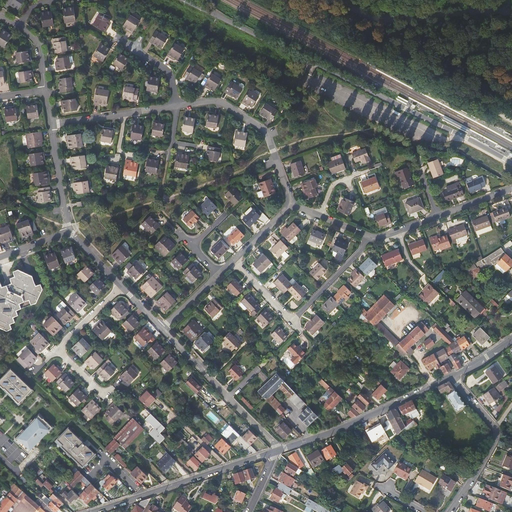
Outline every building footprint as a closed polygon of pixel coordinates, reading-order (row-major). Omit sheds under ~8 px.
[(24,0),(8,0),(7,2),(10,4),(11,3),(16,6),(15,7),(19,9),(24,0)] [(65,23),(76,21),(74,7),(63,9),(65,23)] [(43,27),(54,25),(52,12),(41,13),(43,27)] [(93,24),(105,32),(108,26),(107,25),(109,21),(99,14),(93,24)] [(127,30),(132,33),(140,21),(130,15),(124,26),(128,28),(127,30)] [(10,35),(1,29),(0,30),(0,44),(3,47),(10,35)] [(168,38),(156,31),(150,41),(153,43),(154,42),(158,45),(158,46),(161,48),(168,38)] [(64,37),(52,39),(53,43),(55,43),(55,48),(54,48),(55,52),(67,51),(66,49),(64,37)] [(109,49),(100,44),(93,55),(102,61),(109,49)] [(184,50),(174,44),(167,56),(171,58),(172,57),(177,60),(184,50)] [(27,50),(15,52),(17,63),(30,61),(29,55),(28,55),(27,50)] [(122,55),(118,53),(112,63),(121,69),(128,58),(123,54),(122,55)] [(56,70),(70,68),(69,57),(56,58),(57,64),(56,65),(56,70)] [(192,81),(196,83),(202,74),(190,66),(184,77),(187,79),(188,78),(192,80),(192,81)] [(31,70),(18,72),(20,83),(31,81),(31,77),(32,76),(31,70)] [(208,79),(205,78),(203,82),(205,83),(204,85),(209,89),(210,87),(215,90),(221,79),(211,73),(208,79)] [(146,90),(156,92),(159,77),(148,75),(146,90)] [(60,93),(73,91),(71,80),(71,78),(59,79),(60,83),(61,83),(61,89),(60,89),(60,93)] [(233,96),(237,99),(243,89),(231,82),(225,92),(233,97),(233,96)] [(136,102),(138,89),(124,87),(122,99),(127,100),(127,101),(136,102)] [(109,92),(96,90),(94,104),(100,105),(101,103),(107,104),(109,92)] [(248,104),(253,107),(259,97),(250,91),(242,102),(247,106),(248,104)] [(75,99),(61,102),(62,107),(64,107),(65,113),(77,111),(76,109),(75,99)] [(278,111),(266,104),(260,113),(264,116),(265,115),(269,118),(268,119),(272,121),(278,111)] [(32,105),(26,105),(28,119),(39,117),(38,113),(37,105),(33,106),(32,105)] [(11,108),(5,109),(7,122),(17,120),(15,109),(11,110),(11,108)] [(212,116),(208,115),(206,127),(216,129),(219,116),(212,115),(212,116)] [(195,119),(185,117),(182,130),(193,132),(195,119)] [(161,122),(154,121),(152,134),(156,135),(163,136),(165,124),(160,124),(161,122)] [(130,140),(141,141),(144,128),(133,126),(130,140)] [(102,129),(100,140),(111,141),(113,130),(109,129),(108,130),(102,129)] [(42,138),(40,131),(25,133),(27,146),(42,144),(41,138),(42,138)] [(237,131),(237,134),(235,146),(245,147),(248,133),(237,131)] [(66,136),(66,138),(67,142),(69,142),(69,143),(70,149),(82,147),(82,145),(80,134),(66,136)] [(207,160),(218,162),(221,149),(208,147),(208,151),(209,151),(208,156),(207,156),(207,160)] [(353,153),(356,162),(363,160),(364,163),(371,161),(366,149),(353,153)] [(44,158),(43,151),(29,154),(31,165),(43,163),(42,158),(44,158)] [(184,153),(177,152),(175,166),(188,168),(190,156),(184,154),(184,153)] [(84,156),(70,158),(71,164),(73,164),(73,165),(74,170),(86,168),(86,167),(84,156)] [(153,160),(147,159),(145,171),(156,173),(159,159),(153,158),(153,160)] [(342,158),(328,163),(332,174),(338,171),(346,168),(342,158)] [(444,174),(438,159),(429,163),(434,178),(444,174)] [(122,174),(135,176),(137,164),(130,163),(130,161),(125,160),(122,174)] [(300,161),(290,164),(295,177),(309,172),(306,165),(305,165),(305,166),(302,167),(300,161)] [(111,167),(106,167),(104,179),(115,181),(118,167),(111,166),(111,167)] [(395,171),(397,177),(400,176),(404,188),(415,184),(413,179),(412,179),(407,167),(395,171)] [(35,185),(41,185),(48,184),(49,183),(48,177),(47,177),(46,171),(33,173),(35,185)] [(362,183),(366,193),(380,188),(376,177),(370,179),(370,180),(362,183)] [(466,180),(467,183),(471,193),(475,191),(475,190),(486,186),(483,177),(473,181),(472,178),(466,180)] [(260,183),(264,191),(259,193),(261,198),(266,196),(266,197),(277,192),(271,179),(260,183)] [(315,179),(302,183),(305,191),(304,191),(307,198),(317,195),(314,187),(317,186),(315,179)] [(75,183),(73,183),(74,189),(76,189),(77,194),(90,192),(89,191),(88,181),(84,182),(75,183)] [(460,182),(447,187),(448,190),(443,192),(447,202),(452,200),(451,199),(460,196),(460,197),(465,195),(460,182)] [(50,196),(49,187),(41,188),(37,188),(39,202),(51,200),(50,196)] [(233,202),(236,205),(244,198),(234,187),(227,194),(233,201),(233,202)] [(420,197),(406,203),(410,214),(417,212),(416,211),(424,208),(420,197)] [(200,207),(209,216),(212,213),(211,212),(217,206),(209,198),(206,202),(200,207)] [(338,210),(349,215),(355,202),(344,198),(341,206),(340,205),(338,210)] [(493,214),(496,221),(497,222),(511,217),(507,207),(499,210),(499,211),(493,213),(493,214)] [(243,219),(250,227),(257,222),(256,221),(261,216),(254,209),(243,219)] [(184,220),(190,226),(196,221),(197,223),(201,219),(199,218),(200,217),(194,211),(184,220)] [(376,216),(379,226),(388,223),(388,224),(392,223),(388,213),(385,214),(384,213),(376,216)] [(487,216),(472,221),(476,231),(491,225),(487,216)] [(143,225),(152,235),(161,227),(158,224),(157,225),(153,221),(153,220),(150,218),(143,225)] [(29,221),(17,225),(22,237),(27,235),(28,237),(34,234),(29,221)] [(290,242),(292,244),(298,239),(296,236),(301,231),(294,223),(282,235),(289,242),(290,242)] [(448,230),(452,240),(453,243),(456,242),(455,239),(467,234),(464,225),(448,230)] [(491,225),(476,231),(477,234),(479,234),(479,235),(491,230),(491,229),(492,228),(491,225)] [(0,235),(0,236),(2,242),(3,244),(9,242),(8,240),(13,238),(9,226),(0,229),(0,235)] [(228,238),(234,245),(240,240),(245,235),(243,233),(238,228),(228,238)] [(316,247),(317,244),(322,246),(326,236),(313,230),(309,241),(308,244),(316,247)] [(437,237),(430,240),(434,250),(440,248),(441,250),(450,246),(446,236),(437,239),(437,237)] [(155,247),(165,257),(176,247),(170,241),(169,242),(165,237),(155,247)] [(338,239),(333,250),(344,255),(349,245),(342,242),(342,241),(338,239)] [(412,256),(426,250),(422,240),(408,245),(412,256)] [(212,250),(219,258),(223,255),(224,255),(230,250),(221,241),(212,250)] [(288,248),(281,241),(271,251),(278,258),(281,256),(285,260),(288,257),(284,252),(288,248)] [(116,261),(121,266),(131,256),(122,246),(113,255),(117,260),(116,261)] [(503,252),(500,247),(483,259),(479,261),(474,264),(481,273),(492,265),(494,266),(497,264),(496,263),(506,254),(503,252)] [(60,252),(64,264),(75,260),(71,249),(66,250),(66,249),(60,252)] [(382,257),(385,267),(402,261),(398,249),(390,252),(391,253),(382,257)] [(54,254),(44,258),(49,270),(59,267),(54,254)] [(172,262),(179,270),(189,261),(186,258),(185,259),(180,254),(172,262)] [(499,266),(503,270),(504,271),(511,262),(511,259),(508,257),(506,254),(496,263),(497,264),(499,266)] [(261,273),(272,263),(264,255),(253,266),(261,273)] [(370,258),(366,261),(367,262),(361,269),(367,276),(377,265),(370,258)] [(133,277),(136,281),(146,271),(138,263),(134,267),(130,263),(125,268),(129,272),(127,274),(131,278),(133,277)] [(327,271),(320,264),(310,273),(318,280),(327,271)] [(460,269),(473,281),(481,273),(474,264),(465,269),(460,269)] [(195,268),(192,265),(184,273),(193,283),(201,275),(199,272),(198,272),(194,269),(195,268)] [(77,275),(85,283),(95,274),(90,269),(89,270),(86,267),(77,275)] [(356,269),(353,273),(355,274),(353,277),(348,281),(355,288),(362,280),(365,278),(356,269)] [(0,329),(5,332),(11,330),(9,325),(14,323),(12,317),(18,315),(16,310),(21,308),(19,303),(29,300),(31,305),(37,303),(43,290),(40,284),(35,286),(31,276),(17,270),(12,271),(14,277),(9,279),(11,283),(1,287),(0,283),(0,329)] [(443,271),(432,282),(435,285),(445,274),(443,271)] [(279,287),(285,293),(288,290),(293,286),(282,275),(274,283),(278,288),(279,287)] [(90,288),(97,296),(106,288),(103,284),(104,283),(99,278),(90,288)] [(146,294),(151,299),(162,288),(152,278),(142,288),(146,293),(146,294)] [(227,287),(237,297),(244,290),(234,280),(227,287)] [(306,294),(296,283),(293,286),(288,290),(298,301),(306,294)] [(348,295),(353,290),(346,283),(341,289),(341,290),(333,298),(339,304),(340,305),(345,299),(346,300),(349,297),(348,295)] [(428,284),(424,289),(424,290),(419,296),(427,304),(437,293),(428,284)] [(455,299),(457,301),(465,293),(463,291),(455,299)] [(163,307),(167,311),(176,302),(167,293),(157,303),(160,307),(161,308),(163,307)] [(457,301),(474,317),(482,309),(465,293),(457,301)] [(67,303),(77,314),(82,309),(80,308),(85,303),(81,300),(76,294),(67,303)] [(251,315),(253,317),(261,310),(258,307),(259,306),(248,295),(239,304),(239,306),(244,310),(245,310),(247,308),(252,313),(251,315)] [(399,343),(377,322),(395,304),(385,295),(367,312),(364,309),(360,313),(369,322),(395,347),(399,343)] [(330,314),(339,304),(333,298),(332,297),(323,307),(330,314)] [(204,310),(212,319),(222,309),(213,301),(210,303),(212,304),(208,308),(207,307),(204,310)] [(72,319),(75,316),(66,307),(62,303),(57,309),(57,311),(60,314),(57,317),(65,325),(68,322),(67,321),(71,318),(72,319)] [(112,314),(118,320),(128,310),(124,306),(123,307),(119,304),(110,312),(112,314)] [(484,311),(482,309),(474,317),(477,319),(484,311)] [(257,318),(266,328),(274,320),(268,315),(269,314),(265,311),(257,318)] [(123,325),(130,332),(139,324),(136,320),(137,319),(133,315),(123,325)] [(305,328),(313,335),(325,323),(317,316),(305,328)] [(57,333),(62,329),(52,318),(43,327),(51,336),(56,332),(57,333)] [(187,336),(192,341),(203,331),(193,320),(183,330),(187,335),(187,336)] [(406,337),(413,345),(429,330),(422,322),(406,337)] [(97,326),(93,331),(102,341),(108,336),(111,340),(115,336),(111,333),(111,332),(109,330),(112,328),(108,323),(105,326),(103,324),(98,328),(97,326)] [(453,340),(436,325),(432,329),(449,344),(453,340)] [(482,345),(490,337),(481,328),(473,336),(482,345)] [(148,342),(152,337),(153,337),(149,333),(149,332),(147,333),(143,329),(134,338),(137,342),(142,347),(148,342)] [(272,336),(281,345),(288,338),(279,329),(272,336)] [(236,349),(238,348),(237,346),(240,343),(229,332),(222,340),(227,345),(226,346),(231,352),(235,348),(236,349)] [(204,351),(208,347),(213,342),(205,334),(194,344),(199,348),(200,347),(204,351)] [(30,344),(38,353),(43,349),(44,350),(48,345),(45,342),(38,335),(30,344)] [(464,336),(457,340),(462,349),(469,344),(464,336)] [(417,350),(413,345),(406,337),(399,343),(407,353),(410,356),(417,350)] [(423,343),(428,349),(434,344),(430,338),(423,343)] [(76,353),(80,358),(91,348),(82,339),(73,348),(77,352),(76,353)] [(457,340),(456,341),(449,345),(453,353),(454,353),(456,352),(462,349),(457,340)] [(160,347),(156,343),(147,352),(155,360),(158,357),(166,350),(161,345),(160,347)] [(395,347),(398,350),(403,356),(407,353),(399,343),(395,347)] [(295,364),(305,354),(299,348),(298,348),(293,344),(287,349),(294,356),(291,360),(295,364)] [(457,358),(454,353),(453,353),(449,345),(443,348),(448,356),(450,360),(451,361),(455,368),(456,369),(461,366),(457,358)] [(441,361),(448,356),(443,348),(434,354),(441,366),(443,365),(441,361)] [(27,350),(19,358),(16,361),(25,369),(27,367),(30,370),(35,365),(34,363),(37,361),(27,350)] [(88,366),(92,371),(103,361),(95,353),(86,362),(89,365),(88,366)] [(160,364),(168,372),(177,363),(173,359),(174,358),(170,354),(160,364)] [(435,366),(437,368),(440,367),(440,366),(441,366),(434,354),(422,361),(429,369),(435,366)] [(391,371),(399,379),(409,370),(401,361),(391,371)] [(440,367),(444,373),(451,370),(448,364),(446,363),(443,365),(441,366),(440,366),(440,367)] [(114,374),(105,364),(96,372),(99,375),(100,374),(104,378),(106,381),(114,374)] [(235,364),(233,366),(228,371),(233,375),(232,376),(236,380),(237,380),(241,375),(243,373),(235,364)] [(504,377),(495,365),(486,371),(494,383),(504,377)] [(45,375),(52,382),(58,376),(62,372),(58,368),(57,369),(54,366),(45,375)] [(126,381),(129,384),(138,375),(131,367),(120,377),(124,382),(126,381)] [(11,370),(0,381),(0,385),(6,391),(7,391),(13,397),(13,398),(19,404),(32,390),(11,370)] [(298,409),(305,403),(284,382),(276,373),(257,391),(265,400),(279,414),(284,410),(270,395),(279,387),(288,397),(288,398),(298,409)] [(68,377),(65,374),(56,383),(66,392),(74,384),(71,381),(70,382),(67,378),(68,377)] [(188,382),(186,384),(197,395),(203,389),(191,378),(187,381),(188,382)] [(317,381),(326,390),(329,387),(320,378),(317,381)] [(377,399),(386,389),(376,380),(374,382),(378,386),(371,394),(377,399)] [(465,406),(449,382),(439,387),(438,387),(440,393),(447,390),(449,393),(446,395),(457,411),(465,406)] [(165,383),(154,394),(158,398),(169,387),(165,383)] [(501,389),(498,384),(482,395),(489,404),(499,397),(495,391),(497,389),(498,391),(501,389)] [(329,387),(326,390),(325,391),(330,395),(325,401),(332,408),(342,398),(329,387)] [(82,393),(78,390),(69,399),(77,407),(80,404),(88,396),(83,392),(82,393)] [(139,399),(148,407),(155,399),(147,391),(139,399)] [(360,394),(357,397),(365,405),(370,400),(364,394),(362,396),(360,394)] [(242,397),(240,399),(243,402),(250,409),(252,407),(242,397)] [(351,406),(359,413),(364,407),(357,400),(351,406)] [(416,408),(412,400),(408,402),(407,403),(411,410),(416,408)] [(96,405),(92,401),(82,411),(91,420),(92,419),(100,411),(95,406),(96,405)] [(403,415),(410,411),(411,410),(407,403),(401,406),(398,407),(403,415)] [(110,416),(116,422),(124,414),(113,404),(109,408),(110,409),(107,413),(110,416)] [(347,413),(352,418),(359,415),(348,404),(346,405),(350,409),(347,413)] [(307,424),(317,415),(308,407),(299,416),(307,424)] [(155,428),(160,423),(146,409),(141,414),(149,423),(145,428),(155,438),(160,433),(155,428)] [(386,413),(397,434),(398,435),(404,428),(405,427),(395,409),(386,413)] [(48,431),(52,427),(40,416),(30,425),(31,426),(26,432),(25,431),(15,441),(27,452),(31,449),(32,449),(49,432),(48,431)] [(113,425),(116,422),(110,416),(107,419),(113,425)] [(410,423),(414,426),(415,427),(423,421),(420,416),(414,419),(412,422),(410,423)] [(124,449),(144,429),(133,418),(113,439),(114,440),(120,445),(124,449)] [(290,431),(282,422),(275,430),(283,438),(290,431)] [(408,432),(414,426),(410,423),(406,428),(405,427),(404,428),(408,432)] [(232,445),(240,436),(229,425),(221,434),(232,445)] [(367,426),(361,430),(364,435),(370,432),(367,426)] [(83,467),(95,454),(86,445),(83,443),(68,428),(57,440),(63,445),(61,447),(83,467)] [(249,431),(242,438),(250,445),(256,438),(249,431)] [(376,442),(370,432),(364,435),(370,446),(376,442)] [(207,434),(201,440),(207,445),(213,439),(207,434)] [(176,435),(174,437),(178,441),(182,445),(187,450),(188,446),(189,445),(180,437),(179,438),(176,435)] [(223,454),(230,446),(222,439),(219,442),(218,440),(216,441),(218,443),(215,446),(223,454)] [(114,440),(105,449),(107,450),(110,453),(111,454),(120,445),(114,440)] [(173,446),(177,450),(182,445),(178,441),(173,446)] [(379,448),(376,442),(370,446),(374,451),(379,448)] [(202,462),(210,454),(203,446),(202,447),(195,455),(202,462)] [(330,446),(322,451),(326,459),(327,460),(335,455),(330,446)] [(313,467),(324,460),(318,450),(307,457),(313,467)] [(394,463),(383,451),(370,464),(376,470),(382,464),(387,469),(394,463)] [(293,464),(300,460),(295,452),(288,456),(293,464)] [(173,466),(176,462),(168,453),(157,465),(165,472),(169,468),(169,466),(173,466)] [(117,455),(114,458),(116,459),(129,472),(130,470),(126,467),(127,466),(121,460),(122,459),(118,455),(117,455)] [(286,463),(287,460),(281,455),(279,459),(286,463)] [(511,456),(507,455),(503,465),(511,469),(511,456)] [(195,469),(201,463),(194,456),(187,462),(195,469)] [(399,462),(393,472),(398,475),(401,476),(401,477),(406,480),(412,469),(403,464),(403,465),(399,462)] [(293,476),(295,472),(298,474),(299,473),(307,478),(308,475),(301,470),(297,468),(292,465),(290,463),(289,463),(285,471),(287,472),(286,473),(290,475),(290,474),(293,476)] [(332,469),(333,471),(336,474),(343,470),(344,471),(343,473),(345,474),(347,473),(349,475),(353,471),(347,465),(342,469),(339,464),(332,469)] [(138,467),(132,473),(131,474),(141,484),(147,477),(138,467)] [(244,472),(247,480),(256,477),(255,475),(254,475),(254,474),(253,474),(251,469),(244,472)] [(237,484),(246,481),(242,470),(237,472),(238,473),(234,475),(237,484)] [(437,478),(422,470),(415,481),(419,484),(420,483),(423,485),(423,486),(431,490),(437,478)] [(79,472),(78,471),(75,475),(84,484),(88,488),(96,496),(99,492),(79,472)] [(289,488),(294,479),(283,473),(278,481),(279,482),(281,483),(289,488)] [(82,486),(84,484),(75,475),(67,482),(74,488),(79,483),(82,486)] [(107,483),(104,485),(108,490),(117,481),(112,477),(111,478),(109,475),(104,480),(107,483)] [(511,485),(511,477),(510,477),(505,475),(500,487),(509,490),(511,485)] [(456,483),(442,476),(438,484),(442,486),(441,488),(445,490),(446,489),(451,491),(456,483)] [(43,480),(40,482),(44,486),(47,488),(49,491),(53,487),(46,481),(45,482),(43,480)] [(357,481),(350,493),(359,499),(364,490),(366,491),(369,486),(364,484),(364,485),(357,481)] [(289,488),(281,483),(277,489),(289,495),(290,493),(289,492),(291,489),(289,488)] [(22,501),(34,511),(36,511),(40,507),(39,506),(16,486),(11,491),(0,504),(0,508),(4,511),(7,511),(12,506),(18,499),(22,501)] [(79,499),(80,498),(79,496),(68,486),(67,488),(71,492),(69,494),(64,490),(60,494),(63,497),(64,496),(71,503),(75,499),(76,500),(78,498),(79,499)] [(506,492),(490,486),(485,497),(501,504),(506,492)] [(93,501),(96,498),(95,496),(96,496),(88,488),(79,496),(80,498),(87,504),(91,500),(93,501)] [(275,489),(270,498),(277,502),(283,493),(275,489)] [(238,491),(234,500),(241,503),(245,494),(238,491)] [(211,496),(204,493),(202,498),(215,504),(218,497),(216,496),(212,494),(211,496)] [(58,509),(63,504),(53,494),(51,497),(54,500),(52,503),(58,509)] [(188,511),(190,509),(192,507),(184,502),(186,499),(181,496),(172,508),(177,511),(178,511),(179,511),(188,511)] [(54,511),(58,509),(52,503),(46,498),(43,501),(53,511),(54,511)] [(142,511),(151,498),(143,501),(140,502),(137,506),(136,506),(132,511),(142,511)] [(317,511),(329,511),(330,511),(308,499),(305,505),(317,511)] [(477,506),(489,511),(490,511),(491,511),(495,510),(497,506),(492,504),(480,499),(477,506)] [(51,511),(53,511),(43,501),(39,506),(40,507),(36,511),(51,511)] [(389,511),(390,511),(385,506),(387,505),(384,502),(379,506),(380,507),(379,507),(377,505),(372,510),(373,511),(389,511)]
